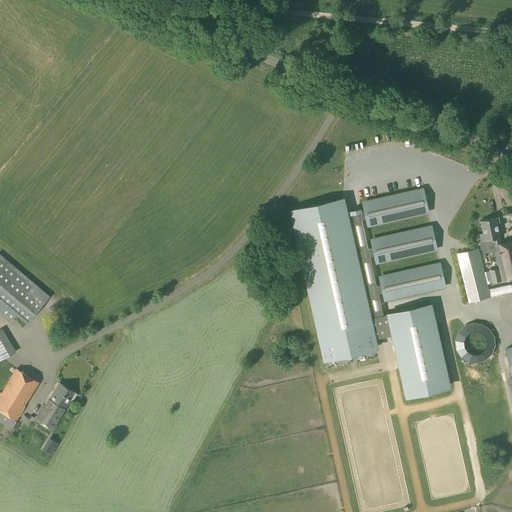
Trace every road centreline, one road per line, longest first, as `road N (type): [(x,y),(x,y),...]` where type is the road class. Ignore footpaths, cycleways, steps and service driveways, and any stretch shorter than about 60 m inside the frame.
road 1 (unclassified): [(511,156),(342,94),(146,0)]
road 2 (track): [(511,32),(188,1),(162,7)]
